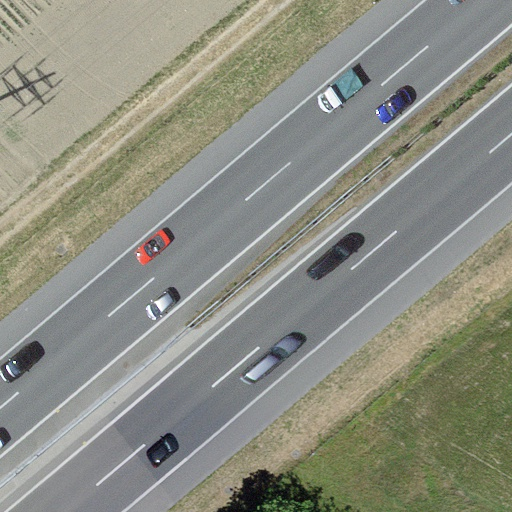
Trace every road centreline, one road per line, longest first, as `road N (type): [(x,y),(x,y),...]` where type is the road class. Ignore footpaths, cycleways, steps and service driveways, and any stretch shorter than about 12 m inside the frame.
road 1 (motorway): [(486,0),(0,409)]
road 2 (motorway): [(65,511),(511,135)]
road 3 (track): [(288,0),(0,243)]
